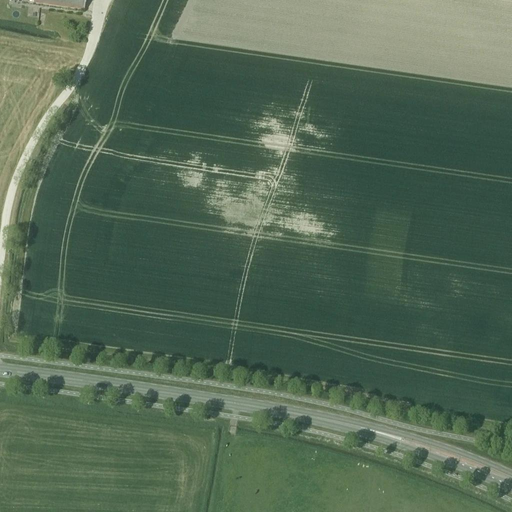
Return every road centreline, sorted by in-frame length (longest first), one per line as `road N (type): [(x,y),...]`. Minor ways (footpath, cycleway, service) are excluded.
road 1 (primary): [(326,419),(0,370)]
road 2 (primary): [(326,419),(511,491)]
road 3 (primary): [(511,474),(403,434),(326,419)]
